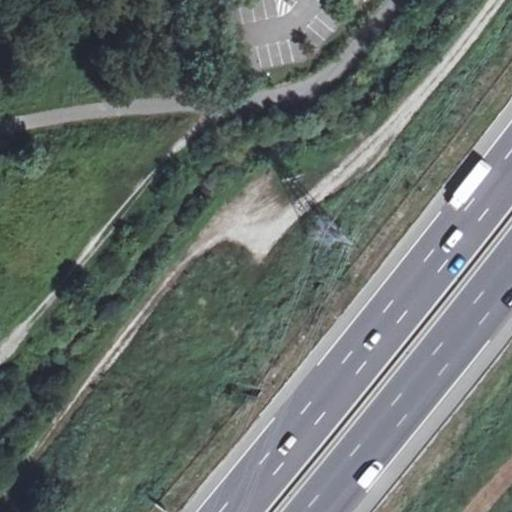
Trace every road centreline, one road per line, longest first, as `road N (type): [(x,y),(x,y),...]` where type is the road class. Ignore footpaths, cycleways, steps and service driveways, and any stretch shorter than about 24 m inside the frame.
road 1 (track): [(0,499),(201,239),(283,218),(335,178),(495,0)]
road 2 (motorway): [(511,165),(231,511)]
road 3 (motorway): [(316,511),(511,270)]
